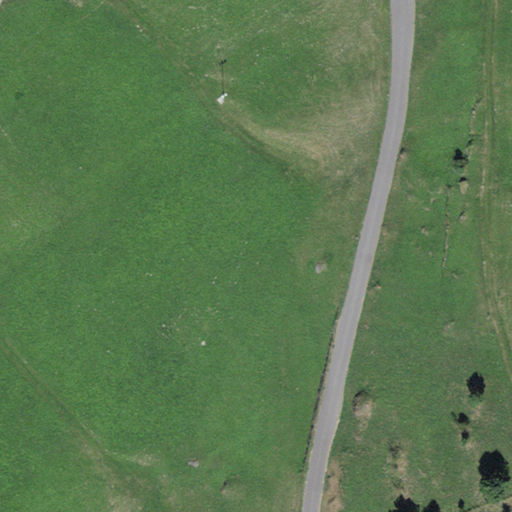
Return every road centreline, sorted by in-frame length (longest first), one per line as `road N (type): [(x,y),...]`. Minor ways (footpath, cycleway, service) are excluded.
road 1 (tertiary): [(403,0),(403,112),(321,511)]
road 2 (track): [(499,0),(487,197),(511,349)]
